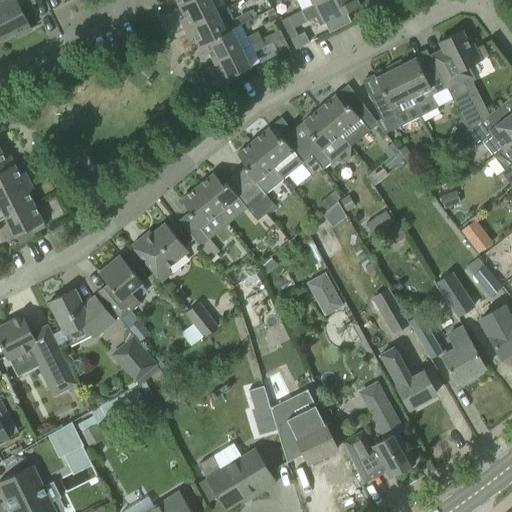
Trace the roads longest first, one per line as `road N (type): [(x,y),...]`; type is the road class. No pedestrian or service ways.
road 1 (residential): [(0,289),(76,251),(257,102),(457,4),(485,14),(511,49)]
road 2 (residential): [(0,77),(72,41),(118,0)]
